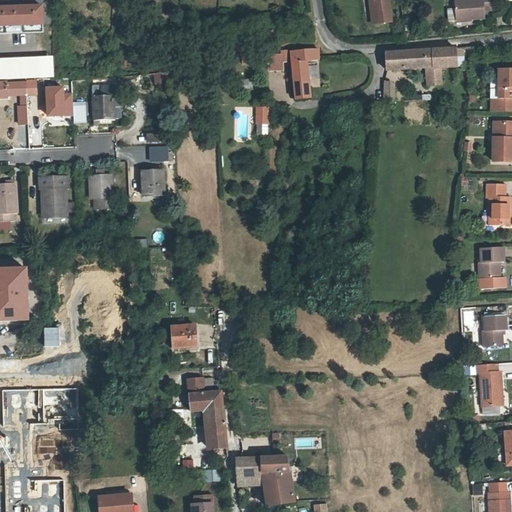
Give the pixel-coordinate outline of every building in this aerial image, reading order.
[(388,0),(368,0),(369,2),(373,2),(375,24),(391,22),(388,0)] [(492,0),(472,0),(455,1),(456,21),(485,20),(485,13),(493,12),(492,0)] [(2,7),(0,6),(0,32),(44,32),(43,6),(28,6),(28,2),(2,3),(2,7)] [(428,80),(428,86),(442,84),(442,69),(458,68),(458,48),(387,53),(386,71),(422,69),(432,69),(433,79),(428,80)] [(318,51),(305,52),(306,62),(319,61),(318,51)] [(306,62),(305,52),(292,53),(292,52),(281,53),(281,55),(255,57),(255,64),(268,64),(283,63),(292,63),(296,102),(310,100),(306,62)] [(51,57),(0,58),(0,78),(52,76),(51,57)] [(283,63),(268,64),(269,72),(283,71),(283,63)] [(424,86),(428,86),(428,80),(433,79),(432,69),(422,69),(424,86)] [(511,71),(500,71),(499,101),(492,101),(492,111),(511,111),(511,71)] [(163,84),(163,72),(153,73),(153,84),(163,84)] [(89,81),(89,87),(112,87),(132,83),(132,78),(112,80),(89,81)] [(36,80),(27,81),(28,95),(36,95),(36,80)] [(0,97),(8,98),(8,95),(26,94),(26,82),(0,82),(0,97)] [(393,85),(386,85),(385,102),(396,102),(393,85)] [(46,87),(48,115),(71,114),(71,95),(63,95),(63,87),(46,87)] [(26,96),(20,96),(21,106),(18,106),(19,124),(27,124),(26,96)] [(93,97),(93,121),(115,122),(115,120),(121,120),(121,112),(115,112),(115,97),(93,97)] [(73,123),(85,123),(85,106),(73,106),(73,123)] [(268,111),(257,111),(257,126),(268,126),(268,111)] [(511,124),(494,124),(494,163),(511,163),(511,124)] [(145,135),(146,145),(165,144),(165,134),(145,135)] [(463,141),(463,151),(470,151),(471,142),(463,141)] [(150,148),(151,163),(163,162),(162,148),(150,148)] [(163,171),(142,172),(143,196),(164,195),(163,171)] [(111,176),(89,177),(90,199),(112,198),(111,176)] [(68,179),(41,179),(41,190),(46,190),(46,219),(67,218),(67,215),(74,214),(74,205),(67,205),(67,190),(69,190),(68,179)] [(0,220),(12,220),(12,213),(16,213),(16,183),(0,183),(0,220)] [(489,226),(511,227),(511,210),(511,199),(506,199),(506,186),(488,186),(487,199),(490,199),(489,226)] [(481,264),(480,264),(480,279),(500,279),(500,264),(504,263),(504,249),(481,249),(481,264)] [(28,271),(0,271),(0,321),(30,321),(28,271)] [(500,279),(480,279),(481,290),(506,289),(505,279),(500,279)] [(506,289),(481,290),(481,300),(511,299),(511,289),(506,289)] [(486,332),(484,332),(485,347),(503,346),(502,330),(507,330),(507,316),(485,317),(486,332)] [(197,325),(175,327),(175,348),(198,346),(197,325)] [(501,393),(504,392),(503,372),(500,372),(499,364),(477,365),(478,375),(481,375),(483,409),(502,408),(501,393)] [(207,410),(224,409),(223,391),(217,392),(216,381),(213,378),(188,380),(190,412),(207,410)] [(76,388),(1,390),(4,511),(65,511),(65,478),(31,479),(30,426),(60,425),(60,430),(77,429),(76,388)] [(224,409),(207,410),(211,449),(227,448),(224,409)] [(184,471),(194,470),(193,448),(183,449),(184,471)] [(240,486),(247,485),(246,478),(265,477),(266,484),(269,506),(296,501),(291,457),(237,458),(240,486)] [(246,478),(247,485),(266,484),(265,477),(246,478)] [(489,494),(508,493),(507,483),(489,484),(489,494)] [(135,511),(133,493),(100,497),(101,511),(135,511)] [(508,511),(508,502),(511,501),(511,493),(508,493),(489,494),(490,511),(508,511)]
